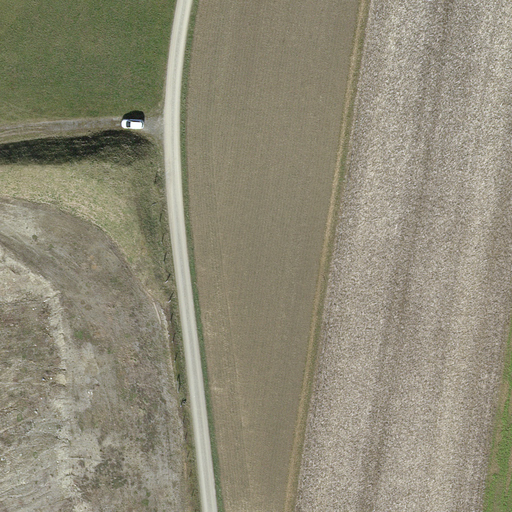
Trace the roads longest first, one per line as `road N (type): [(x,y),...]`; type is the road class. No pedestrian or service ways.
road 1 (track): [(206,511),(174,126),(188,0)]
road 2 (track): [(0,136),(174,126)]
